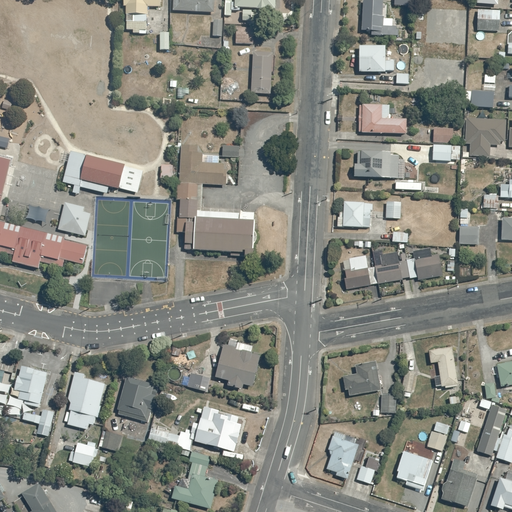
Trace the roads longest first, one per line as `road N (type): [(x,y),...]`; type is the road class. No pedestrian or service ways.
road 1 (residential): [(304,294),(104,330),(0,310)]
road 2 (residential): [(304,294),(320,0)]
road 3 (unclassified): [(511,296),(302,332)]
road 4 (residential): [(273,490),(296,403),(302,332)]
